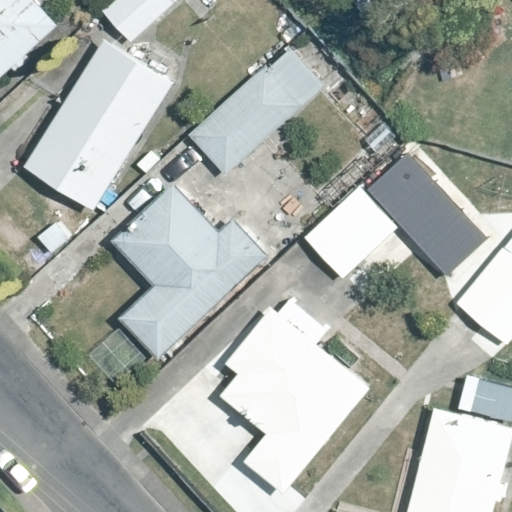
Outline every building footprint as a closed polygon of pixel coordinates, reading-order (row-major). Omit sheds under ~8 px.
[(0,0),(0,78),(62,23),(40,0),(0,0)] [(114,0),(106,7),(135,39),(178,0),(114,0)] [(177,79),(107,36),(29,162),(99,205),(177,79)] [(327,82),(290,42),(193,131),(230,171),(327,82)] [(226,233),(174,179),(116,235),(163,282),(128,316),(165,354),(271,251),(240,219),(226,233)] [(402,224),(363,184),(310,235),(349,275),(402,224)] [(477,266),(442,231),(420,252),(430,262),(412,281),(438,306),(477,266)] [(511,339),(511,244),(508,241),(460,299),(511,341),(511,339)] [(329,325),(287,290),(213,378),(275,429),(251,458),(289,489),(375,386),(318,339),(329,325)] [(499,511),(511,467),(511,424),(441,405),(412,511),(499,511)]
